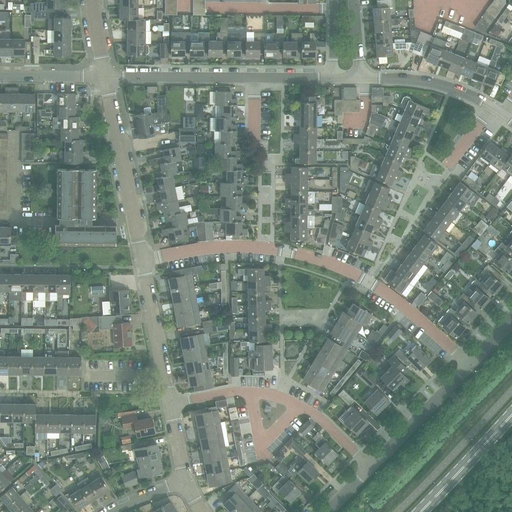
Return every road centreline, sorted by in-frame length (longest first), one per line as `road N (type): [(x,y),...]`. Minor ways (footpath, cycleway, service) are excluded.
road 1 (residential): [(470,367),(371,285),(303,256),(220,247),(143,260)]
road 2 (residential): [(143,260),(105,77)]
road 3 (residential): [(251,78),(105,77)]
road 4 (residential): [(171,403),(143,260)]
road 5 (residential): [(371,469),(470,367)]
road 6 (residential): [(495,109),(422,81),(359,79)]
road 7 (secondary): [(419,511),(511,416)]
